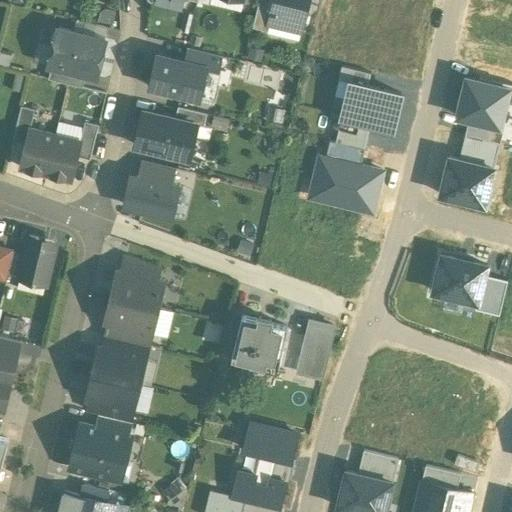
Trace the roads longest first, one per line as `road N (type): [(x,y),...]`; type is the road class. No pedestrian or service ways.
road 1 (residential): [(97,222),(24,511)]
road 2 (residential): [(368,320),(97,222)]
road 3 (residential): [(97,222),(132,37),(130,0)]
road 4 (residential): [(404,214),(447,0)]
road 5 (residential): [(368,320),(327,430),(309,511)]
road 6 (residential): [(511,372),(368,320)]
